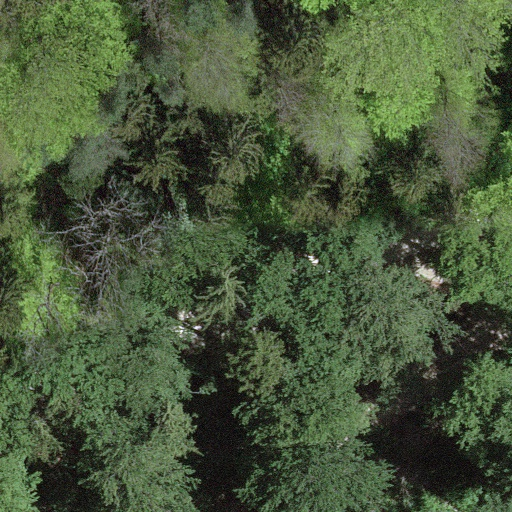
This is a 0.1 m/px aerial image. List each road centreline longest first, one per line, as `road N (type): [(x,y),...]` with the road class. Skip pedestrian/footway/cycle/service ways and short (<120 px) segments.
road 1 (unclassified): [(0,406),(240,294),(511,206)]
road 2 (track): [(236,511),(511,318)]
